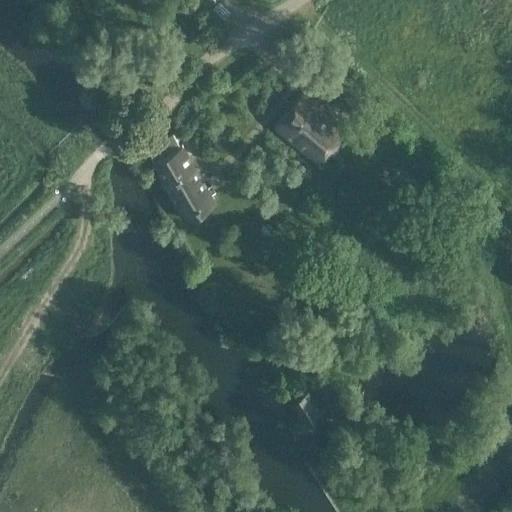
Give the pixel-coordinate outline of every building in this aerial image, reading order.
[(272,127),(315,163),(341,131),(299,95),(272,127)] [(148,149),(155,161),(153,162),(168,191),(198,175),(183,147),(181,148),(174,135),(148,149)] [(198,175),(168,191),(183,219),(213,203),(209,196),(215,193),(211,186),(205,188),(198,175)] [(254,224),(241,200),(228,207),(240,231),(254,224)] [(341,244),(365,270),(407,231),(383,205),(341,244)] [(331,291),(315,269),(297,282),(313,304),(331,291)] [(320,413),(306,392),(288,403),(302,425),(320,413)]
